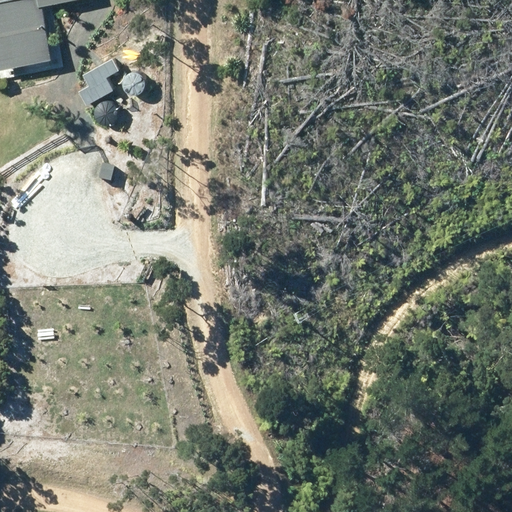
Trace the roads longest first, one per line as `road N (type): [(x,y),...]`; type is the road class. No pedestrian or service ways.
road 1 (residential): [(239,511),(254,484),(250,436),(210,341),(187,233),(188,0)]
road 2 (residential): [(134,511),(47,483),(0,486)]
